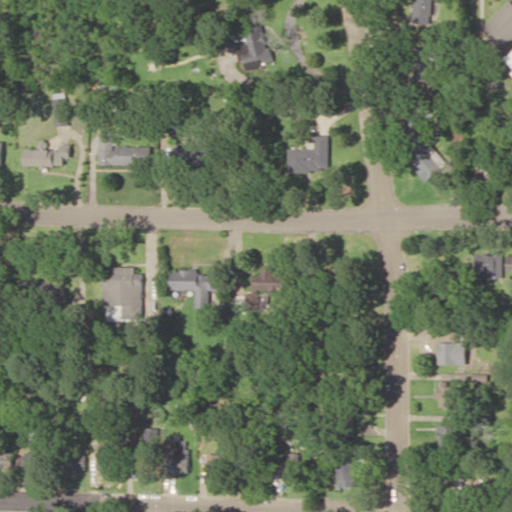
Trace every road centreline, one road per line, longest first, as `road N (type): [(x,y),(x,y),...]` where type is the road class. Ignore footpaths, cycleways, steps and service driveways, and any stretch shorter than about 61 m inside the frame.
road 1 (residential): [(396,511),(395,296),(349,0)]
road 2 (residential): [(511,218),(0,211)]
road 3 (residential): [(396,511),(0,499)]
